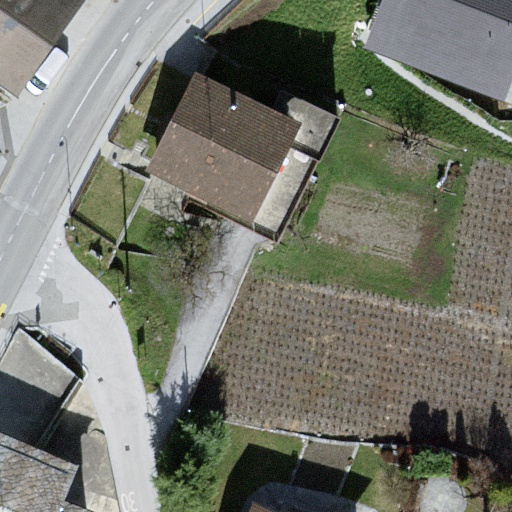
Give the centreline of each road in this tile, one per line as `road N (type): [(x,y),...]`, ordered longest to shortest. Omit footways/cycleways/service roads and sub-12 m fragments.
road 1 (residential): [(163,511),(119,331),(0,257)]
road 2 (tertiary): [(0,254),(96,81),(156,0)]
